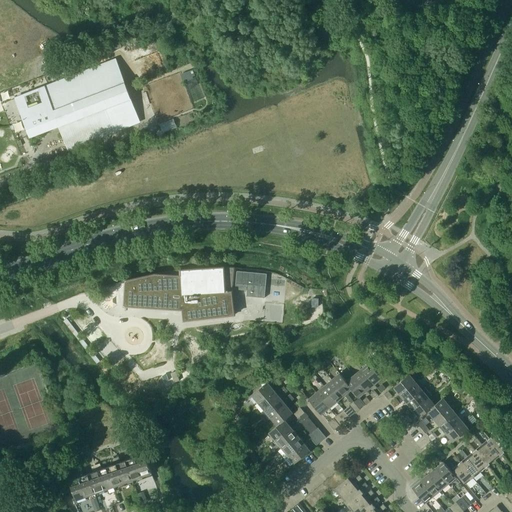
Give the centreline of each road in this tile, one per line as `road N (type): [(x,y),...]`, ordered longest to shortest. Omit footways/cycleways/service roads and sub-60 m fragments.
road 1 (secondary): [(0,274),(161,224),(238,220),(311,232)]
road 2 (residential): [(410,511),(357,436),(258,511)]
road 3 (tertiary): [(436,188),(511,27)]
